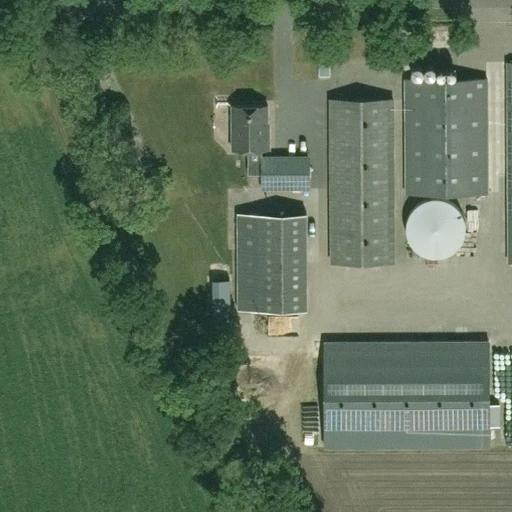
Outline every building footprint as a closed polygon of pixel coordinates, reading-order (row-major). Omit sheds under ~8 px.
[(435,67),(456,66),(455,52),(435,53),(435,67)] [(319,63),(319,75),(329,76),(329,63),(319,63)] [(487,79),(403,79),(404,193),(488,193),(487,79)] [(393,100),(329,100),(331,263),(394,262),(393,100)] [(267,106),(231,106),(232,150),(270,150),(269,133),(267,133),(267,106)] [(262,161),(262,189),(309,189),(309,161),(262,161)] [(465,237),(467,228),(465,218),(461,209),(454,202),(445,198),(435,196),(426,198),(417,202),(410,209),(406,218),(404,228),(406,237),(410,246),(417,253),(426,257),(435,259),(445,257),(454,253),(461,246),(465,237)] [(306,214),(257,214),(237,214),(238,310),(307,310),(306,214)] [(278,325),(278,340),(305,340),(305,325),(278,325)] [(489,340),(324,341),(325,447),(489,446),(489,340)]
